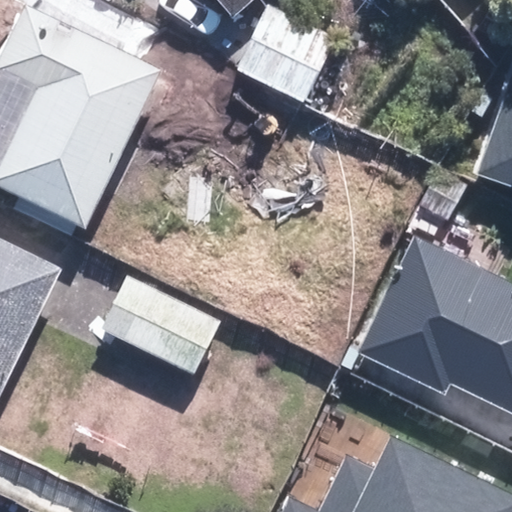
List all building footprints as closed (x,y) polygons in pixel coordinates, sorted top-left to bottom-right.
[(166,65),(33,0),(28,0),(0,58),(0,62),(38,81),(0,157),(0,177),(89,221),(166,65)] [(224,0),(235,12),(249,0),(224,0)] [(272,1),(241,63),(305,95),(336,33),(272,1)] [(511,61),(475,173),(511,184),(511,61)] [(305,95),(241,63),(223,99),(287,131),(305,95)] [(0,400),(69,264),(0,229),(0,400)] [(511,283),(415,238),(361,351),(443,390),(448,381),(511,411),(511,283)] [(225,316),(128,267),(101,319),(198,368),(225,316)] [(511,511),(511,494),(393,438),(377,471),(349,458),(323,511),(315,511),(291,501),(285,511),(511,511)]
